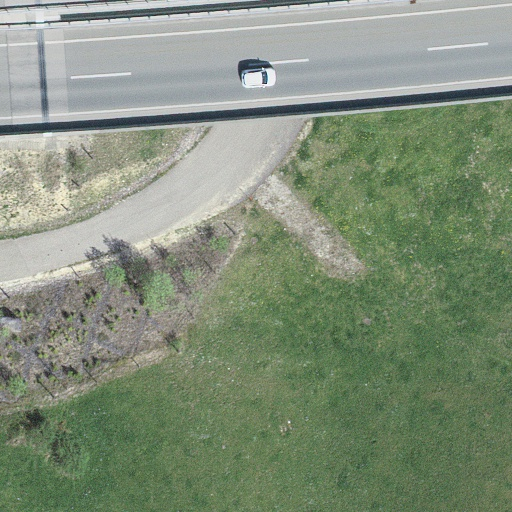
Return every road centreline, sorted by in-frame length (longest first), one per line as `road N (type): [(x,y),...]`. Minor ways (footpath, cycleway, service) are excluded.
road 1 (motorway): [(0,80),(511,41)]
road 2 (unclassified): [(297,0),(258,108),(183,193),(89,236),(0,258)]
